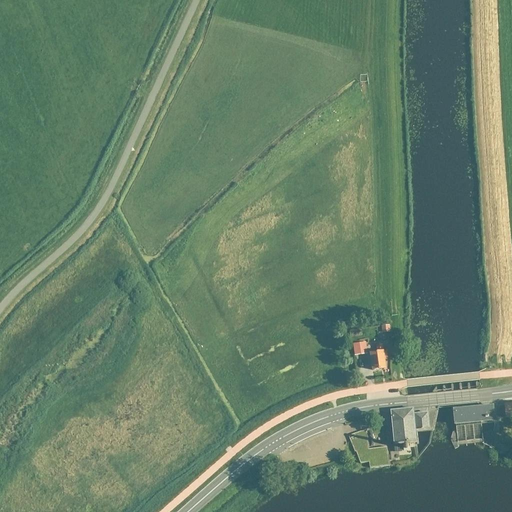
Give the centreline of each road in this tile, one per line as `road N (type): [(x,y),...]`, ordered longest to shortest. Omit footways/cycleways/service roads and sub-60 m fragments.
road 1 (unclassified): [(0,309),(104,200),(196,0)]
road 2 (secondary): [(187,511),(269,445),(325,418),(511,392)]
